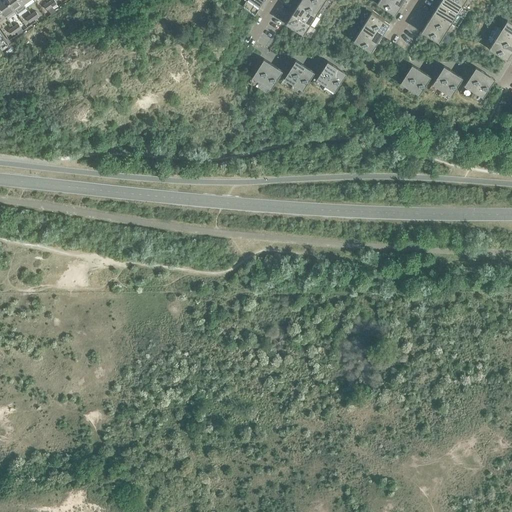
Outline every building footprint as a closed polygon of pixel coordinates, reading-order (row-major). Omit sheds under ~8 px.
[(0,0),(0,7),(6,16),(15,9),(8,0),(0,0)] [(26,7),(23,3),(21,0),(8,0),(15,9),(19,6),(22,11),(26,7)] [(246,0),(243,6),(255,14),(264,0),(246,0)] [(322,6),(311,0),(300,0),(298,4),(316,15),(322,6)] [(395,14),(401,4),(394,0),(379,0),(378,3),(395,14)] [(455,0),(441,0),(439,3),(457,14),(463,5),(455,0)] [(457,14),(439,3),(434,12),(451,23),(457,14)] [(298,4),(292,13),(310,24),(316,15),(298,4)] [(31,14),(35,19),(39,15),(36,10),(31,14)] [(366,21),(383,33),(389,23),(372,12),(366,21)] [(434,12),(428,21),(446,32),(451,23),(434,12)] [(310,24),(292,13),(286,23),(304,34),(310,24)] [(501,29),(511,35),(511,22),(507,20),(501,29)] [(378,42),(383,33),(366,21),(360,30),(378,42)] [(446,32),(428,21),(422,30),(440,42),(446,32)] [(13,27),(17,31),(22,28),(18,23),(13,27)] [(511,48),(511,35),(501,29),(495,38),(511,48)] [(354,40),(372,51),(378,42),(360,30),(354,40)] [(489,48),(507,59),(511,51),(511,48),(495,38),(489,48)] [(264,57),(264,58),(257,69),(252,76),(262,82),(273,64),(274,63),(264,57)] [(296,59),(296,60),(287,73),(284,77),(294,83),(306,65),(296,59)] [(337,67),(338,66),(328,60),(319,75),(316,79),(326,85),(337,67)] [(274,63),(273,64),(262,82),(271,88),(283,70),(274,63)] [(412,63),(412,64),(405,75),(401,82),(410,88),(422,69),(412,63)] [(303,89),(315,72),(315,71),(306,65),(294,83),(303,89)] [(444,65),(444,66),(435,79),(432,83),(442,89),(454,71),(444,65)] [(338,66),(337,67),(326,85),(335,91),(347,72),(338,66)] [(476,66),(476,67),(467,80),(464,85),(474,91),(485,73),(486,72),(476,66)] [(420,94),(431,76),(431,75),(422,69),(410,88),(420,94)] [(451,95),(463,78),(463,77),(454,71),(442,89),(451,95)] [(486,72),(485,73),(474,91),(483,97),(493,82),(495,79),(495,78),(486,72)]
